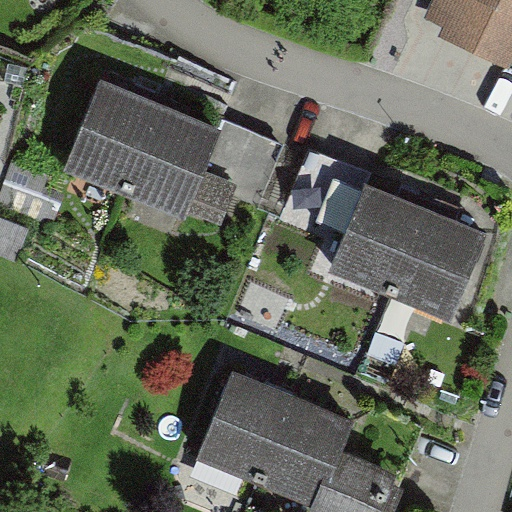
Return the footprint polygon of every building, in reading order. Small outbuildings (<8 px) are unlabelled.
[(511,0),(435,0),(423,28),(511,67),(511,0)] [(163,93),(102,68),(64,162),(125,186),(163,93)] [(125,186),(186,211),(224,117),(163,93),(125,186)] [(427,198),(366,174),(331,262),(392,286),(427,198)] [(392,286),(453,310),(488,222),(427,198),(392,286)] [(343,418),(225,373),(191,464),(303,507),(300,511),(386,511),(399,479),(330,452),(343,418)]
